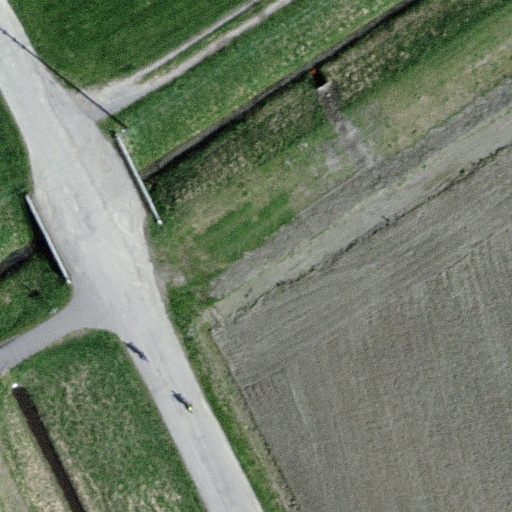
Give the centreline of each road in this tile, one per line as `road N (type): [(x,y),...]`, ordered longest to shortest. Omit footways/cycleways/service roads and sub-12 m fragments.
road 1 (residential): [(238,511),(0,42)]
road 2 (track): [(50,143),(269,0)]
road 3 (track): [(0,360),(126,290)]
